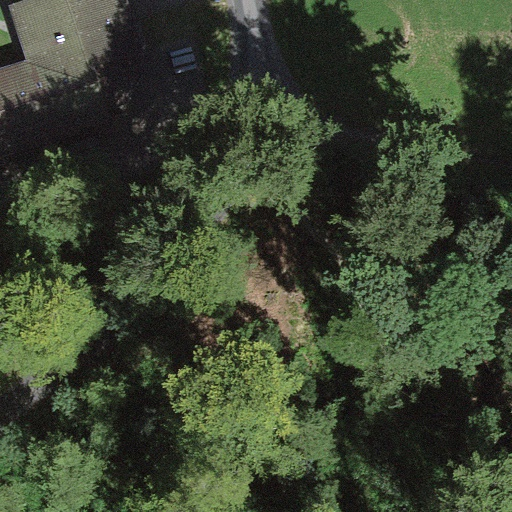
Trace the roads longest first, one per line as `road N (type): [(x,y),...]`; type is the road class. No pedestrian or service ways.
road 1 (unclassified): [(0,418),(185,251),(263,167),(274,147),(274,106),(248,0)]
road 2 (track): [(274,147),(199,152),(0,199)]
